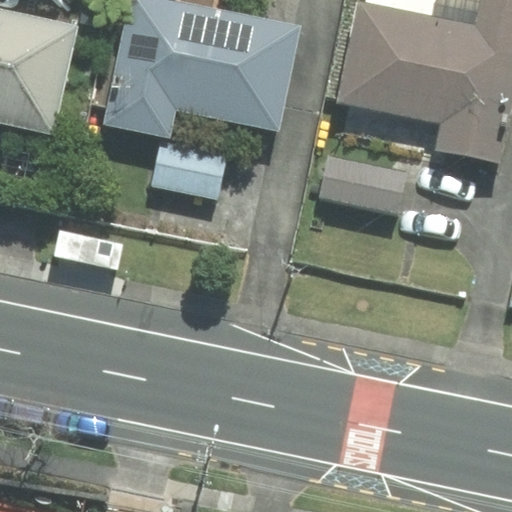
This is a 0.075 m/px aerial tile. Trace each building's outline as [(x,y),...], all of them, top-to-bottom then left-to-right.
[(277,127),(297,27),(165,0),(131,0),(106,122),(168,135),(174,106),(277,127)] [(359,4),(339,101),(443,122),(438,148),(499,161),(511,94),(511,0),(366,0),(366,6),(359,4)] [(76,27),(0,10),(0,120),(52,133),(76,27)] [(225,155),(162,142),(153,184),(216,197),(225,155)] [(405,174),(329,157),(320,198),(396,214),(405,174)] [(123,245),(60,232),(54,257),(117,270),(123,245)]
